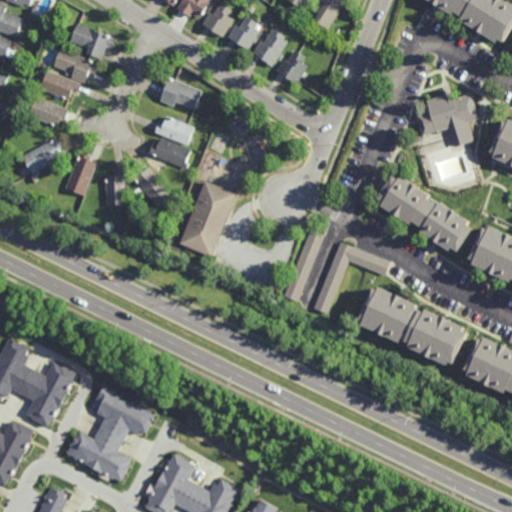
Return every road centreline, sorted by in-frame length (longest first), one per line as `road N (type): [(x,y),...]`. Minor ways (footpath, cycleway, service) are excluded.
road 1 (primary): [(0,255),(511,505)]
road 2 (primary): [(511,475),(0,226)]
road 3 (residential): [(306,305),(424,34)]
road 4 (residential): [(340,114),(322,126),(302,122),(112,0)]
road 5 (residential): [(305,186),(392,253),(511,317)]
road 6 (residential): [(382,0),(318,167),(289,202)]
road 7 (residential): [(8,511),(29,473),(52,465),(129,506)]
road 8 (residential): [(154,27),(110,139)]
